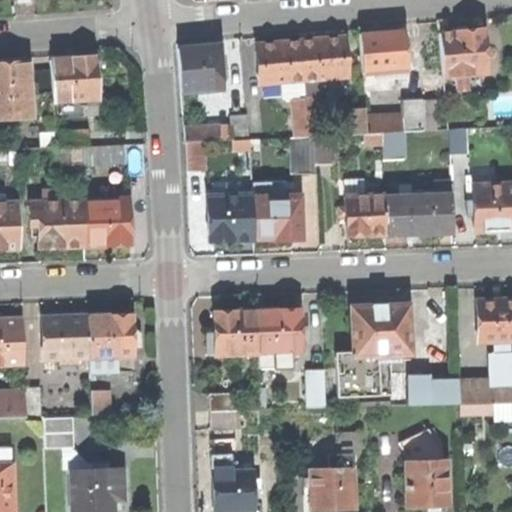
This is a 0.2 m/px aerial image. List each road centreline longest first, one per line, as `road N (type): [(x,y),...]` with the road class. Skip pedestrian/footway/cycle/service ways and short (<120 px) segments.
road 1 (residential): [(170,278),(511,264)]
road 2 (residential): [(158,26),(482,0)]
road 3 (residential): [(158,26),(170,278)]
road 4 (residential): [(170,278),(179,511)]
road 5 (residential): [(0,282),(170,278)]
road 6 (residential): [(0,39),(158,26)]
